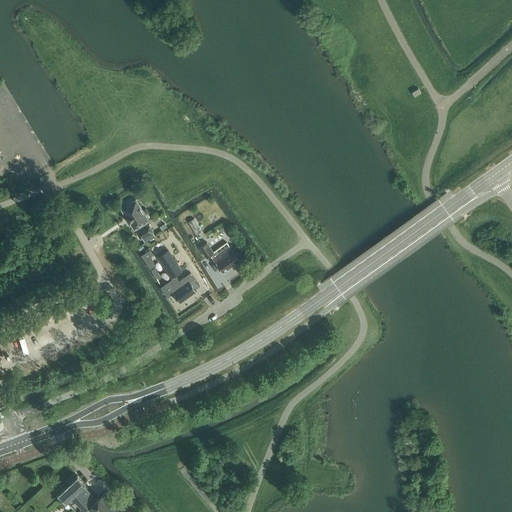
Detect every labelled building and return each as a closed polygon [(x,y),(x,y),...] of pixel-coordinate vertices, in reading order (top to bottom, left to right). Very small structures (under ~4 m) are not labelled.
[(422,95),(419,92),(413,96),(417,100),(422,95)] [(126,204),(127,205),(122,209),(126,216),(125,217),(128,222),(130,221),(134,229),(135,228),(137,231),(136,232),(140,238),(153,231),(149,224),(148,225),(146,221),(148,220),(135,200),(134,201),(133,200),(126,204)] [(207,242),(200,247),(206,258),(210,255),(214,253),(213,252),(207,242)] [(214,253),(210,255),(212,258),(222,272),(239,260),(230,246),(229,246),(226,242),(213,252),(214,253)] [(150,249),(141,255),(144,260),(150,257),(153,255),(150,249)] [(168,250),(157,256),(172,279),(160,287),(167,297),(173,293),(179,303),(196,291),(195,289),(199,286),(190,272),(179,280),(175,275),(182,271),(168,250)] [(155,268),(151,270),(156,279),(160,277),(155,268)] [(123,511),(104,491),(96,499),(84,485),(85,484),(77,475),(58,494),(66,502),(67,500),(77,511),(123,511)]
